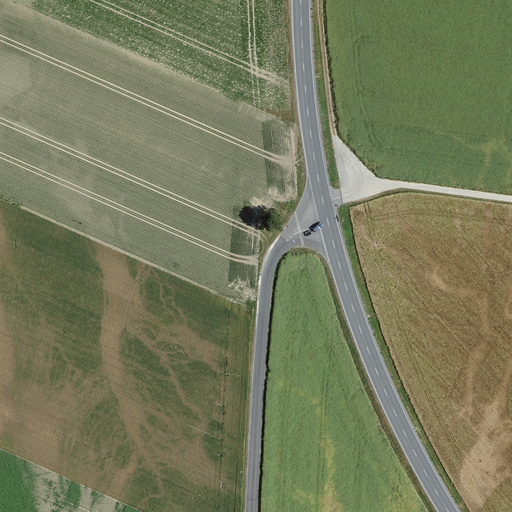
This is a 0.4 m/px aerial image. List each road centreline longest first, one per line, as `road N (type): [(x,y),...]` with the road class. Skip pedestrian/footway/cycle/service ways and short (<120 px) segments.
road 1 (unclassified): [(251,511),(269,270),(286,240),(328,224)]
road 2 (secondary): [(328,224),(377,372),(448,511)]
road 3 (secondary): [(300,0),(309,128),(328,224)]
road 4 (track): [(353,193),(333,134),(320,0)]
road 5 (track): [(322,201),(398,184),(511,199)]
